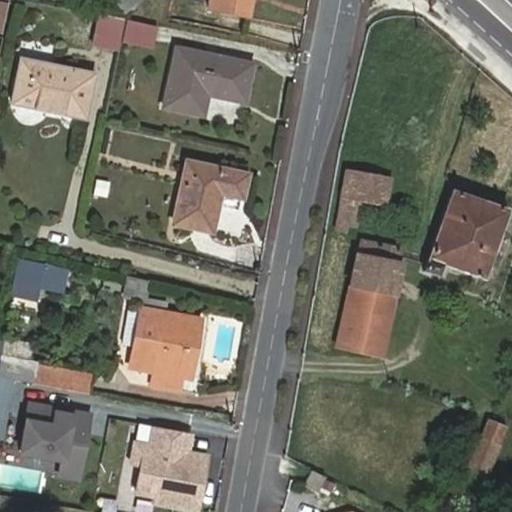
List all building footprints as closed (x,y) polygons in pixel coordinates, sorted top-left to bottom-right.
[(112,0),(110,2),(125,18),(144,0),(112,0)] [(209,0),(208,8),(246,16),(249,0),(209,0)] [(125,18),(97,13),(92,45),(119,50),(120,40),(125,18)] [(158,26),(125,18),(120,40),(154,47),(158,26)] [(243,101),(250,63),(176,48),(164,106),(203,114),(208,93),(243,101)] [(87,118),(95,73),(21,58),(13,103),(87,118)] [(210,229),(213,216),(220,192),(240,197),(245,174),(187,162),(178,203),(174,221),(210,229)] [(354,224),(359,201),(384,205),(390,176),(347,168),(336,222),(336,227),(344,229),(345,223),(354,224)] [(484,277),(508,209),(452,190),(451,189),(423,270),(439,275),(443,263),(484,277)] [(336,344),(380,354),(402,248),(358,239),(336,344)] [(15,293),(32,297),(38,267),(20,264),(15,293)] [(122,296),(144,301),(148,283),(126,278),(122,296)] [(125,305),(116,346),(128,349),(137,308),(125,305)] [(140,308),(130,368),(155,373),(152,386),(179,390),(182,377),(190,379),(201,319),(140,308)] [(1,355),(0,361),(0,376),(11,378),(34,383),(38,361),(1,355)] [(38,361),(34,383),(79,392),(83,368),(38,361)] [(0,376),(0,439),(0,440),(11,378),(0,376)] [(77,477),(89,413),(71,410),(71,413),(56,410),(57,407),(29,401),(20,450),(62,458),(59,474),(77,477)] [(480,436),(500,445),(507,428),(487,419),(480,436)] [(191,511),(194,511),(205,459),(194,457),(193,464),(184,462),(189,433),(153,426),(148,448),(134,445),(130,464),(140,467),(135,494),(155,498),(153,504),(191,511)] [(480,436),(472,455),(464,473),(485,482),(500,445),(480,436)] [(43,472),(1,467),(0,475),(0,485),(40,491),(43,472)] [(315,493),(324,476),(310,469),(302,485),(315,493)]
